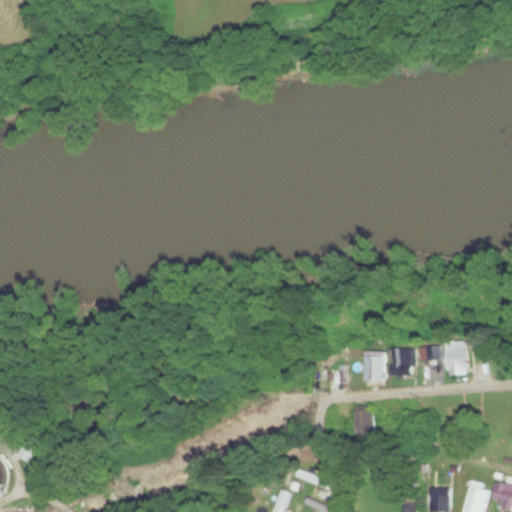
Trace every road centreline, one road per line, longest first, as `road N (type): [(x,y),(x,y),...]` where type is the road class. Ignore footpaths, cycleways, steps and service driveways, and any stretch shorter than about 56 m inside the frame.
road 1 (residential): [(384,397),(334,402),(324,414),(346,511)]
road 2 (residential): [(511,387),(384,397)]
